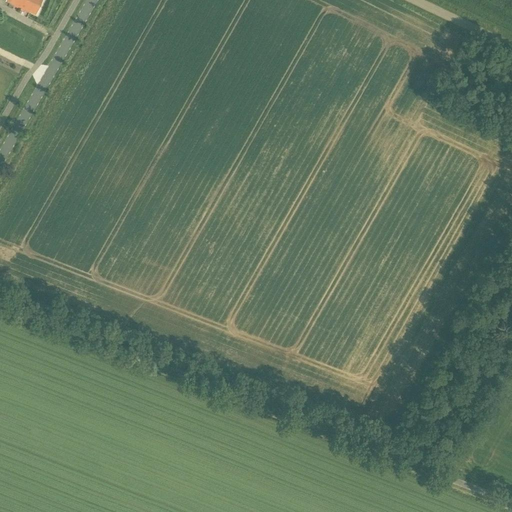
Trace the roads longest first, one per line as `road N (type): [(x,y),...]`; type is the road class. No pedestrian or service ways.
road 1 (track): [(511,503),(0,304)]
road 2 (secondary): [(0,158),(92,0)]
